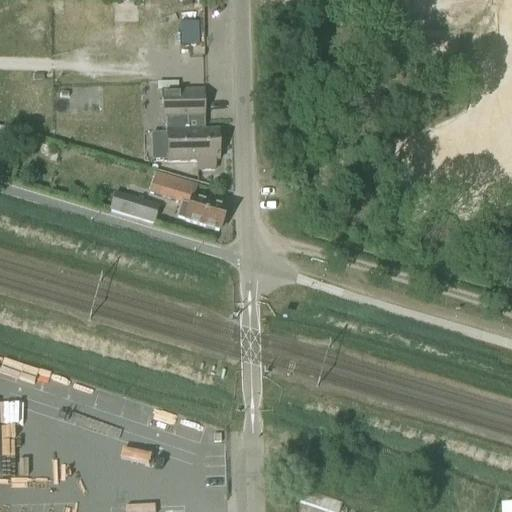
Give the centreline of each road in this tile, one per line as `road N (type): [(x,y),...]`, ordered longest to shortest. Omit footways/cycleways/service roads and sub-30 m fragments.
road 1 (unclassified): [(343,286),(247,261),(242,0)]
road 2 (track): [(511,336),(343,286)]
